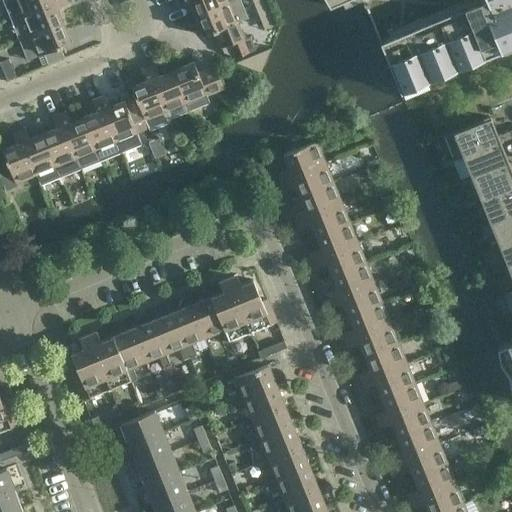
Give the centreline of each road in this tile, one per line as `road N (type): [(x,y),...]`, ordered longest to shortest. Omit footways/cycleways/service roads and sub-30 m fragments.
road 1 (residential): [(381,511),(271,240),(253,221),(227,221),(10,310)]
road 2 (residential): [(88,511),(10,310)]
road 3 (residential): [(0,103),(93,66),(109,46)]
